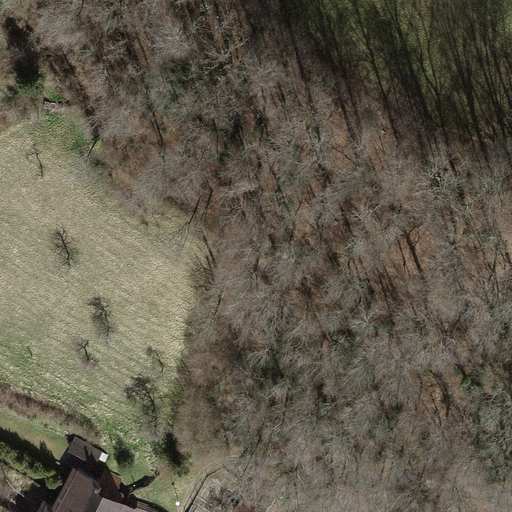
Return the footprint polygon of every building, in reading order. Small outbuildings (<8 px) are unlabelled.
[(99,451),(76,439),(71,448),(94,461),(99,451)] [(60,496),(56,504),(69,511),(90,511),(106,484),(78,469),(62,496),(60,496)] [(262,511),(275,496),(257,482),(234,511),(235,511),(262,511)] [(110,487),(106,484),(90,511),(152,511),(154,510),(145,504),(131,500),(129,504),(107,493),(110,487)] [(305,511),(340,511),(321,494),(305,511)]
